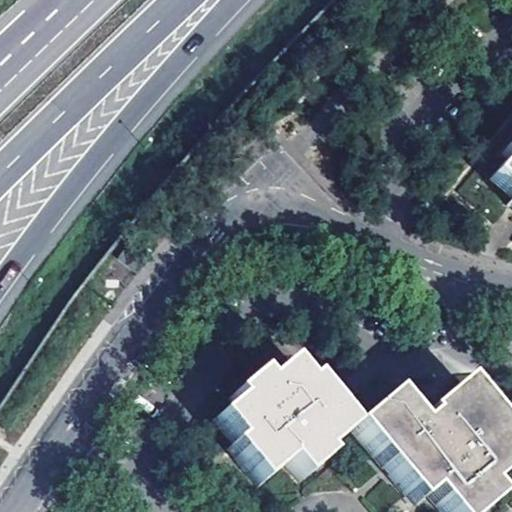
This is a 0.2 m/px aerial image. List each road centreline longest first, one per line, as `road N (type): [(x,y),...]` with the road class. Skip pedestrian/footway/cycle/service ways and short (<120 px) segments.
road 1 (residential): [(383,250),(287,205),(263,201),(234,213),(177,275),(65,439)]
road 2 (motorway): [(0,283),(233,0)]
road 3 (motorway): [(0,174),(180,0)]
road 4 (residential): [(383,250),(511,292)]
road 5 (motorway): [(94,0),(0,90)]
road 6 (residential): [(65,439),(163,511)]
